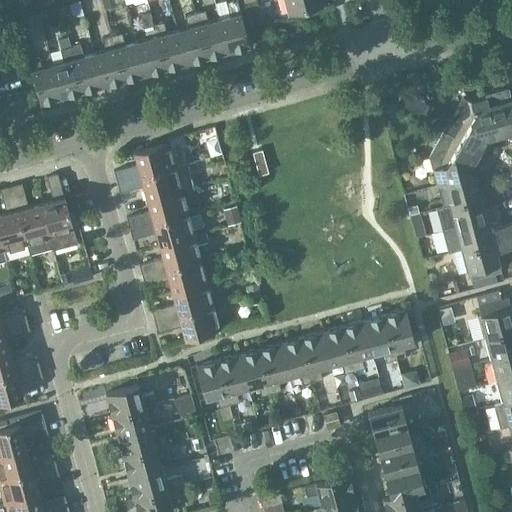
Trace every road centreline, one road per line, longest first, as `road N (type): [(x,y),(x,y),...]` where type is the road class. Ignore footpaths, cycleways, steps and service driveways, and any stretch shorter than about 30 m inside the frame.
road 1 (residential): [(89,141),(131,302),(119,325),(68,341),(56,356),(97,511)]
road 2 (residential): [(89,141),(391,53)]
road 3 (residential): [(391,53),(511,21)]
